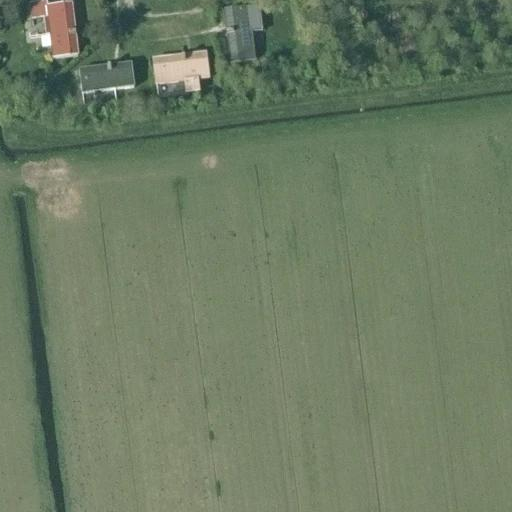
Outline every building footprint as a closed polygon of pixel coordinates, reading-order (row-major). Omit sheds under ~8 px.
[(46,3),(30,5),(30,11),(31,13),(47,11),(47,8),(46,3)] [(48,20),(43,20),(45,37),(50,36),(53,61),(77,58),(71,5),(47,8),(47,11),(48,20)] [(260,9),(249,10),(225,13),(231,65),(255,62),(252,34),(262,33),(260,9)] [(209,80),(206,56),(153,62),(156,87),(185,83),(186,95),(199,93),(197,81),(209,80)] [(132,65),(79,72),(82,96),(134,89),(132,65)]
